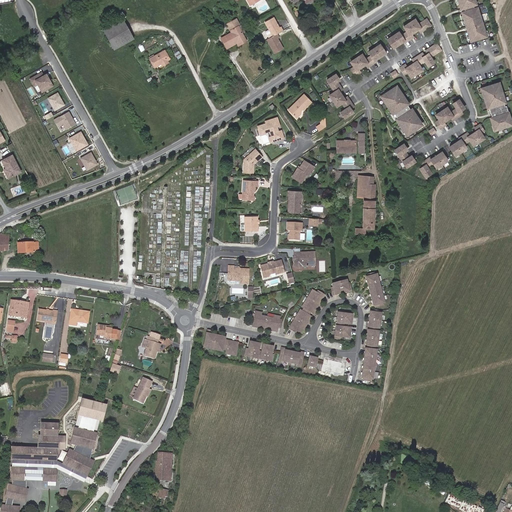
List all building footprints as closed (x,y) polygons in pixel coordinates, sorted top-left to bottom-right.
[(465,0),(457,3),(460,13),(472,9),(475,8),(472,0),(465,0)] [(464,16),(461,17),(466,32),(481,27),(476,11),(464,16)] [(277,36),(278,36),(284,33),(281,29),(280,30),(274,19),(265,24),(273,39),(277,36)] [(123,22),(104,33),(115,53),(135,41),(123,22)] [(413,22),(407,26),(413,34),(418,31),(420,34),(423,32),(419,26),(416,28),(413,22)] [(419,26),(423,32),(428,28),(424,22),(419,26)] [(405,35),(402,37),(406,43),(410,41),(408,38),(409,37),(413,34),(407,26),(402,30),(405,35)] [(237,44),(238,46),(246,41),(239,28),(231,32),(232,34),(222,40),(226,50),(237,44)] [(470,34),(467,35),(471,45),(486,40),(482,30),(479,31),(470,34)] [(406,43),(402,37),(399,39),(397,35),(391,39),(397,47),(402,44),(403,45),(406,43)] [(278,39),(277,36),(273,39),(267,42),(275,56),(284,51),(277,40),(278,39)] [(391,39),(386,43),(388,46),(391,51),(397,47),(391,39)] [(434,47),(424,54),(425,55),(428,60),(438,53),(434,47)] [(378,48),(372,51),(378,60),(383,56),(380,51),(378,48)] [(378,60),(372,51),(367,55),(369,59),(366,61),(370,67),(374,65),(372,63),(378,60)] [(160,67),(168,62),(171,60),(166,52),(151,61),(156,69),(160,67)] [(419,57),(415,60),(419,66),(422,64),(425,68),(431,64),(428,60),(425,55),(420,59),(419,57)] [(360,57),(354,61),(360,69),(364,67),(365,66),(367,69),(370,67),(366,61),(363,63),(360,57)] [(412,64),(408,67),(413,75),(419,72),(416,68),(419,66),(415,60),(412,62),(413,63),(412,64)] [(349,72),(353,78),(356,76),(354,73),(356,72),(360,69),(354,61),(349,65),(352,70),(349,72)] [(402,69),(399,70),(403,76),(406,74),(409,78),(413,75),(408,67),(403,70),(402,69)] [(30,79),(34,86),(38,85),(42,92),(52,86),(48,78),(46,79),(44,75),(43,76),(41,73),(30,79)] [(338,82),(334,76),(326,82),(332,91),(338,86),(336,83),(338,82)] [(340,90),(338,86),(332,91),(334,94),(329,98),(333,103),(340,98),(337,94),(336,92),(340,90)] [(498,86),(483,91),(485,95),(483,96),(489,111),(490,111),(493,120),(492,121),(494,129),(496,128),(497,133),(511,127),(511,123),(511,122),(507,108),(506,108),(504,102),(505,102),(500,88),(499,89),(498,86)] [(404,130),(408,136),(421,128),(417,121),(418,120),(412,111),(411,112),(405,103),(406,102),(399,91),(397,91),(395,88),(382,97),(386,103),(385,104),(393,116),(394,115),(397,120),(396,121),(403,131),(404,130)] [(57,93),(48,99),(55,111),(64,105),(62,101),(61,101),(60,99),(61,99),(57,93)] [(294,118),(297,116),(300,113),(301,110),(302,110),(304,112),(312,104),(305,97),(289,111),(294,118)] [(343,102),(340,98),(333,103),(336,109),(342,105),(344,108),(350,104),(348,101),(344,104),(343,102)] [(466,112),(460,103),(455,107),(457,111),(454,113),(458,119),(461,117),(460,115),(462,114),(466,112)] [(340,115),(345,121),(353,116),(350,111),(349,110),(352,107),(350,104),(344,108),(346,111),(340,115)] [(451,115),(448,111),(443,115),(448,123),(454,120),(455,121),(458,119),(454,113),(451,115)] [(75,125),(68,112),(53,120),(57,127),(63,124),(66,130),(75,125)] [(443,115),(437,118),(440,122),(435,125),(439,131),(444,128),(442,127),(444,126),(448,123),(443,115)] [(265,124),(257,127),(260,136),(268,132),(270,138),(269,139),(270,143),(282,139),(279,131),(277,132),(275,127),(278,126),(275,118),(264,122),(265,124)] [(324,119),(319,119),(320,125),(315,127),(318,131),(325,127),(324,119)] [(481,131),(473,136),(479,144),(486,139),(483,134),(486,132),(482,126),(479,128),(481,131)] [(77,153),(89,146),(86,141),(84,142),(81,137),(83,136),(81,132),(69,139),(71,143),(76,152),(77,153)] [(466,136),(463,138),(467,144),(470,142),(473,148),(479,144),(473,136),(468,139),(466,136)] [(460,142),(455,146),(460,154),(466,150),(464,146),(467,144),(463,138),(459,140),(460,142)] [(349,151),(350,153),(354,153),(354,141),(348,141),(347,143),(344,143),(343,142),(336,142),(336,153),(343,153),(344,151),(349,151)] [(253,146),(242,155),(244,158),(255,148),(253,146)] [(460,154),(455,146),(449,149),(452,154),(454,158),(460,154)] [(405,147),(396,152),(402,161),(408,157),(406,154),(408,152),(405,147)] [(252,173),(253,163),(254,162),(255,162),(262,157),(255,149),(244,160),(243,173),(252,173)] [(87,170),(97,164),(91,153),(80,159),(87,170)] [(444,159),(441,155),(435,158),(441,166),(447,163),(444,159)] [(408,157),(402,161),(407,170),(416,164),(412,159),(410,160),(408,157)] [(2,163),(6,171),(7,173),(5,174),(9,181),(21,174),(12,158),(2,163)] [(429,160),(426,162),(430,168),(433,167),(435,170),(441,166),(435,158),(430,162),(429,160)] [(300,170),(298,169),(294,177),(302,183),(308,174),(309,175),(314,167),(305,161),(301,167),(300,170)] [(423,168),(418,171),(424,180),(430,176),(427,170),(430,168),(426,162),(423,164),(424,167),(423,168)] [(366,184),(366,178),(359,178),(359,199),(365,199),(364,230),(357,230),(357,236),(367,236),(367,231),(375,231),(376,195),(374,195),(374,192),(373,192),(373,184),(366,184)] [(248,200),(251,197),(251,192),(252,192),(253,191),(253,186),(255,186),(255,181),(241,180),(240,200),(248,200)] [(299,205),(300,205),(300,193),(287,193),(287,196),(288,197),(288,199),(289,200),(289,204),(288,206),(287,212),(289,213),(296,213),(296,214),(299,212),(299,205)] [(256,217),(243,217),(244,226),(240,226),(240,231),(244,231),(244,232),(256,231),(256,228),(255,228),(255,224),(255,221),(255,220),(256,220),(256,217)] [(317,227),(316,219),(309,219),(308,227),(317,227)] [(301,224),(287,223),(286,231),(290,231),(290,234),(289,236),(288,241),(299,241),(299,232),(301,232),(301,224)] [(3,239),(2,255),(11,254),(12,240),(3,239)] [(41,247),(25,247),(25,256),(41,256),(41,247)] [(301,267),(314,266),(314,253),(293,253),(294,259),(293,267),(296,269),(299,269),(301,267)] [(274,274),(275,275),(282,273),(280,262),(271,264),(270,265),(267,265),(260,267),(263,278),(268,277),(269,275),(274,274)] [(246,286),(247,272),(234,271),(234,269),(228,269),(227,280),(230,280),(233,283),(238,283),(238,286),(246,286)] [(367,279),(374,307),(376,306),(377,308),(384,306),(383,305),(385,304),(382,291),(384,291),(383,287),(381,288),(377,276),(376,276),(375,274),(368,276),(368,278),(367,279)] [(332,290),(334,297),(352,292),(350,285),(348,285),(347,282),(333,286),(334,289),(332,290)] [(301,312),(290,331),(297,334),(298,333),(303,335),(312,319),(310,317),(312,314),(314,315),(325,297),(319,293),(318,295),(313,292),(303,309),(305,310),(303,313),(301,312)] [(14,310),(14,305),(10,305),(8,321),(25,323),(27,307),(22,307),(21,311),(14,310)] [(367,350),(363,379),(365,379),(365,381),(372,382),(373,380),(374,380),(376,367),(379,368),(379,364),(376,364),(378,351),(376,351),(377,347),(378,348),(380,333),(379,333),(379,329),(381,329),(383,315),(381,314),(381,312),(373,311),(373,314),(371,313),(370,328),(371,328),(371,332),(369,332),(368,346),(369,347),(369,350),(367,350)] [(346,313),(339,313),(336,340),(343,341),(343,338),(351,339),(352,330),(345,329),(345,325),(352,326),(354,316),(346,315),(346,313)] [(37,325),(45,326),(55,328),(57,318),(53,317),(49,316),(46,316),(39,314),(37,325)] [(80,318),(71,315),(69,329),(76,331),(77,327),(88,329),(90,316),(81,314),(80,318)] [(254,317),(253,324),(255,325),(254,329),(258,330),(258,328),(260,329),(272,331),(275,332),(274,333),(278,334),(279,330),(281,330),(282,323),(280,322),(281,319),(275,318),(275,321),(262,318),(263,315),(257,314),(256,317),(254,317)] [(112,335),(106,334),(107,332),(98,330),(96,340),(105,342),(104,343),(111,345),(111,344),(116,345),(118,336),(112,335)] [(213,334),(209,333),(206,348),(228,352),(227,356),(237,358),(240,346),(226,343),(227,340),(219,339),(216,338),(212,337),(213,334)] [(158,355),(161,346),(159,345),(160,342),(150,339),(149,343),(151,343),(149,351),(147,360),(156,362),(158,355)] [(263,354),(260,354),(261,346),(252,344),(250,352),(248,351),(247,359),(273,364),(275,357),(273,356),(274,349),(265,347),(263,354)] [(287,351),(283,350),(280,364),(285,365),(285,363),(290,364),(290,366),(293,367),(293,365),(298,366),(298,368),(302,369),(305,355),(301,354),(301,355),(287,353),(287,351)] [(311,359),(309,368),(317,369),(319,360),(311,359)] [(330,360),(326,359),(323,373),(328,374),(328,372),(333,373),(333,375),(336,375),(336,374),(341,375),(341,376),(345,377),(348,364),(344,363),(344,364),(330,361),(330,360)] [(122,371),(114,369),(112,376),(120,378),(122,371)] [(137,400),(136,404),(145,408),(148,400),(151,393),(151,392),(154,385),(145,382),(140,394),(137,400)] [(108,404),(83,397),(78,415),(104,422),(108,404)] [(51,466),(57,466),(57,454),(60,454),(60,441),(57,441),(57,429),(45,428),(44,441),(47,442),(47,454),(46,466),(51,466)] [(87,479),(88,480),(94,466),(93,465),(89,464),(95,441),(92,440),(93,437),(78,433),(77,436),(74,436),(71,448),(75,449),(72,455),(69,454),(63,468),(63,469),(87,479)] [(169,478),(172,478),(176,453),(163,451),(163,455),(160,472),(160,481),(168,482),(169,478)] [(27,466),(31,466),(31,453),(12,453),(11,465),(13,466),(13,472),(11,473),(11,485),(12,485),(12,490),(9,490),(6,502),(8,502),(14,504),(26,507),(29,494),(27,495),(27,485),(25,485),(25,478),(25,466),(27,466)] [(57,466),(51,466),(46,466),(44,466),(31,466),(27,466),(25,466),(25,478),(38,478),(38,473),(44,473),(46,473),(56,473),(57,474),(85,487),(88,481),(88,480),(87,479),(63,469),(62,468),(57,466)] [(57,486),(56,473),(46,473),(44,473),(44,486),(57,486)] [(480,511),(468,506),(469,505),(461,502),(461,503),(447,496),(443,505),(457,511),(456,511),(480,511)] [(500,511),(504,503),(500,502),(495,511),(500,511)]
